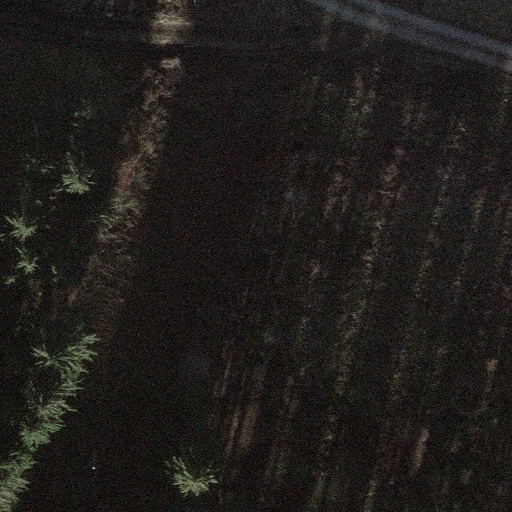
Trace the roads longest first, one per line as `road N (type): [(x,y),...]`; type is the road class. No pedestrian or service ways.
road 1 (track): [(387,17),(0,12)]
road 2 (track): [(511,58),(347,0)]
